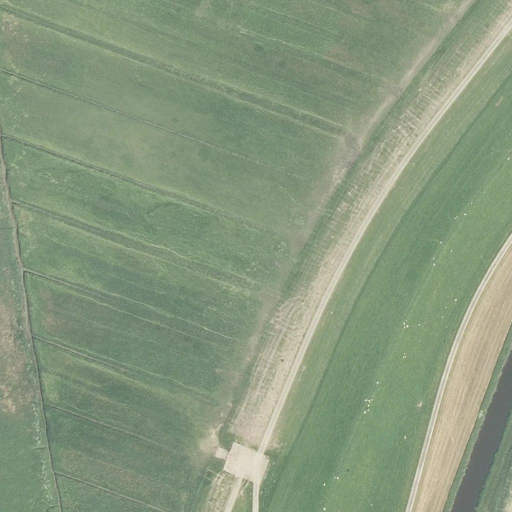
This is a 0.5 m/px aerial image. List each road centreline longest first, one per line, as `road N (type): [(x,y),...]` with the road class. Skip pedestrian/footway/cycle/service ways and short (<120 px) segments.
road 1 (track): [(254,466),(332,284),(379,199),(511,20)]
road 2 (track): [(511,237),(457,339),(407,511)]
